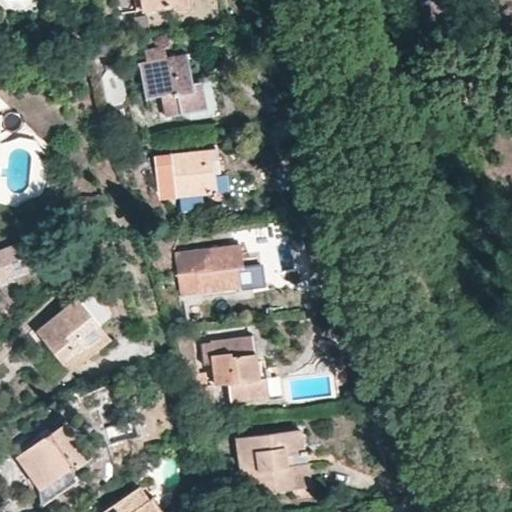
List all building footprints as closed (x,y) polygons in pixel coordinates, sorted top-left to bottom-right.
[(141,0),(142,10),(183,4),(182,0),(141,0)] [(186,55),(138,64),(145,99),(162,97),(166,117),(203,109),(199,82),(191,84),(186,55)] [(298,120),(294,102),(264,107),(267,123),(298,120)] [(298,120),(267,123),(270,139),(301,135),(298,120)] [(5,144),(8,153),(12,150),(17,149),(22,149),(25,153),(29,156),(31,161),(42,155),(37,141),(18,138),(5,144)] [(215,151),(154,157),(159,199),(212,193),(210,173),(217,174),(215,151)] [(269,228),(238,234),(245,269),(254,267),(259,289),(281,285),(269,228)] [(0,287),(41,270),(27,237),(0,248),(0,287)] [(238,288),(236,269),(236,261),(240,261),(238,246),(193,253),(199,292),(238,288)] [(184,276),(177,277),(179,299),(186,298),(184,276)] [(318,288),(321,306),(348,301),(342,284),(318,288)] [(87,292),(71,302),(94,330),(104,321),(87,292)] [(348,301),(321,306),(323,322),(354,318),(348,301)] [(94,330),(71,302),(36,331),(53,352),(60,347),(66,354),(72,350),(81,361),(104,342),(94,330)] [(257,378),(253,361),(250,338),(199,345),(202,363),(210,362),(213,384),(227,383),(230,404),(267,398),(263,378),(257,378)] [(81,361),(72,350),(66,354),(60,347),(53,352),(68,372),(81,361)] [(261,360),(253,361),(257,378),(263,378),(261,360)] [(343,364),(334,365),(337,386),(346,385),(343,364)] [(204,373),(195,375),(197,387),(205,386),(204,373)] [(213,388),(204,389),(206,407),(215,406),(213,388)] [(67,422),(18,456),(38,489),(41,505),(78,479),(72,468),(90,456),(67,422)] [(237,438),(243,473),(248,474),(252,492),(309,485),(306,463),(287,465),(286,454),(302,452),(299,430),(237,438)] [(305,451),(302,452),(286,454),(287,465),(306,463),(305,451)] [(248,474),(243,473),(231,475),(234,495),(252,492),(248,474)] [(156,511),(140,486),(102,511),(156,511)] [(239,502),(239,511),(264,511),(263,500),(239,502)]
